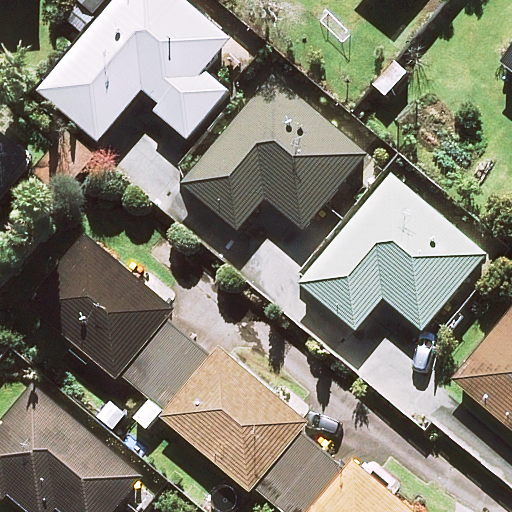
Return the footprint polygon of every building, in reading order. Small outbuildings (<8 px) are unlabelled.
[(100,144),(145,91),(164,108),(158,116),(188,142),(228,95),(204,75),(232,41),(183,0),(121,0),(41,94),(100,144)] [(108,0),(77,0),(65,23),(89,36),(108,0)] [(511,51),(498,70),(511,80),(511,51)] [(367,158),(275,80),(184,187),(238,233),(266,201),(304,233),(367,158)] [(0,195),(30,160),(0,134),(0,195)] [(88,170),(60,144),(33,173),(61,199),(88,170)] [(487,257),(393,178),(302,287),(357,333),(384,300),(423,333),(487,257)] [(125,379),(167,326),(158,318),(166,309),(82,239),(26,306),(120,385),(125,379)] [(511,310),(453,383),(511,431),(511,310)] [(256,491),(299,437),(307,428),(208,344),(200,353),(167,326),(125,379),(151,400),(134,420),(150,433),(161,419),(252,496),(256,491)] [(32,390),(0,429),(0,500),(5,504),(11,497),(29,511),(55,511),(56,511),(116,511),(144,478),(32,390)] [(299,437),(256,491),(281,511),(407,511),(342,457),(334,466),(299,437)]
